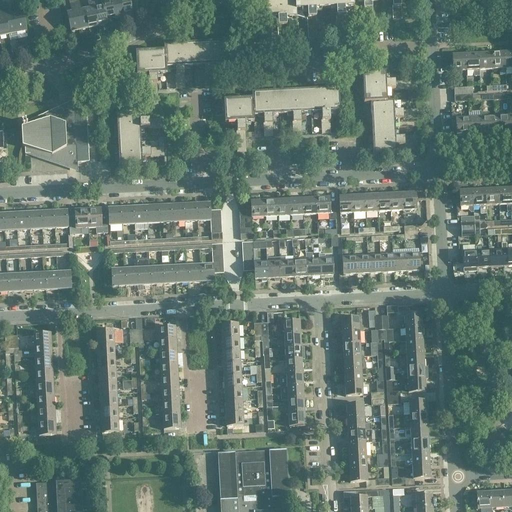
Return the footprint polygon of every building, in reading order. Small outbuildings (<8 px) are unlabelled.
[(84,10),(88,29),(97,27),(90,0),(86,0),(88,9),(84,10)] [(90,0),(97,27),(105,26),(101,7),(97,8),(95,0),(90,0)] [(113,0),(110,1),(114,20),(122,18),(118,0),(113,0)] [(118,0),(122,18),(132,16),(128,0),(118,0)] [(296,11),(296,10),(295,10),(294,0),(265,0),(266,19),(277,18),(278,27),(283,27),(286,27),(286,18),(296,18),(296,11)] [(294,0),(295,10),(296,10),(296,11),(307,10),(307,18),(307,19),(313,19),(316,19),(315,10),(326,9),(325,0),(294,0)] [(352,1),(352,0),(325,0),(326,9),(336,9),(336,17),(336,18),(342,17),(344,17),(344,8),(353,8),(352,1)] [(363,9),(363,10),(369,9),(371,9),(371,0),(378,0),(352,0),(352,1),(363,1),(363,9)] [(391,0),(392,8),(398,8),(400,8),(399,0),(391,0)] [(73,2),(79,31),(88,29),(84,10),(79,11),(77,1),(73,2)] [(114,20),(110,1),(100,3),(101,7),(105,26),(106,28),(115,26),(114,20)] [(79,31),(73,2),(69,3),(71,13),(66,14),(70,33),(79,31)] [(12,15),(16,34),(25,32),(19,4),(15,5),(16,14),(12,15)] [(1,7),(7,36),(16,34),(12,15),(8,16),(6,6),(1,7)] [(200,43),(192,43),(193,67),(204,66),(204,74),(204,75),(210,75),(213,75),(212,66),(222,65),(221,42),(200,43)] [(183,67),(193,67),(192,43),(163,45),(164,52),(165,68),(175,67),(175,76),(181,76),(184,76),(183,67)] [(135,54),(136,77),(148,76),(148,85),(154,85),(157,85),(156,76),(165,76),(165,68),(164,52),(135,54)] [(505,70),(504,54),(490,55),(491,71),(499,71),(500,76),(505,76),(505,70)] [(478,56),(478,72),(491,71),(490,55),(478,56)] [(466,72),(465,56),(451,57),(452,73),(466,72)] [(478,72),(478,56),(465,56),(466,72),(473,72),(473,78),(479,77),(478,72)] [(370,103),(386,102),(386,92),(394,91),(395,91),(394,86),(394,83),(386,83),(385,74),(362,75),(363,104),(370,104),(370,103)] [(329,121),(329,112),(339,112),(338,89),(309,91),(310,113),(320,113),(321,121),(321,122),(327,121),(329,121)] [(292,114),(292,123),(298,123),(300,123),(300,114),(310,113),(309,91),(280,92),(281,115),(292,114)] [(281,115),(280,92),(251,94),(251,100),(252,100),(252,116),(263,116),(263,124),(263,125),(269,124),(272,124),(271,115),(281,115)] [(236,133),(242,133),(244,133),(244,124),(253,124),(252,116),(252,100),(251,100),(222,102),(224,125),(235,124),(236,133)] [(393,112),(393,102),(386,102),(370,103),(370,104),(371,130),(394,129),(394,120),(402,120),(403,120),(402,114),(402,112),(393,112)] [(51,113),(49,112),(24,124),(24,128),(21,129),(22,148),(25,149),(25,155),(30,155),(67,168),(67,163),(75,162),(75,164),(88,164),(86,116),(86,103),(72,103),(72,104),(63,108),(63,107),(62,107),(63,108),(51,113)] [(149,123),(148,121),(140,121),(139,111),(116,112),(117,141),(140,140),(140,129),(148,129),(149,129),(149,123)] [(481,119),(482,135),(494,135),(494,118),(487,119),(487,114),(480,114),(481,119)] [(451,131),(455,130),(456,137),(469,136),(468,120),(460,120),(460,117),(451,117),(451,131)] [(507,118),(494,118),(494,135),(508,134),(507,118)] [(482,135),(481,119),(468,120),(469,136),(474,136),(474,137),(476,138),(479,138),(481,137),(481,135),(482,135)] [(394,129),(371,130),(372,157),(396,156),(395,147),(403,146),(404,146),(404,140),(404,138),(395,138),(394,129)] [(117,141),(119,170),(142,169),(141,158),(150,158),(150,152),(150,149),(141,150),(140,140),(117,141)] [(485,208),(498,207),(497,190),(484,191),(485,208)] [(511,206),(511,190),(497,190),(498,207),(505,207),(506,213),(511,212),(511,206)] [(480,215),(486,215),(485,208),(484,191),(472,192),(473,208),(480,208),(480,215)] [(459,209),(473,208),(472,192),(458,192),(459,209)] [(402,195),(403,212),(416,211),(415,194),(402,195)] [(389,196),(390,213),(403,212),(402,195),(389,196)] [(364,197),(365,214),(378,213),(377,196),(364,197)] [(377,196),(378,213),(390,213),(389,196),(377,196)] [(352,198),(352,214),(365,214),(364,197),(352,198)] [(352,214),(352,198),(339,198),(340,215),(352,214)] [(328,199),(315,200),(316,216),(329,215),(329,221),(336,221),(335,208),(329,209),(328,199)] [(302,216),(302,200),(289,201),(290,217),(302,216)] [(302,216),(316,216),(315,200),(302,200),(302,216)] [(290,217),(289,201),(276,202),(277,218),(290,217)] [(264,218),(263,202),(250,203),(250,212),(251,218),(251,219),(264,218)] [(277,218),(276,202),(263,202),(264,218),(277,218)] [(209,222),(209,218),(209,212),(209,205),(196,206),(197,223),(209,222)] [(171,224),(184,223),(183,206),(171,207),(171,224)] [(196,206),(183,206),(184,223),(197,223),(196,206)] [(158,207),(145,208),(146,225),(159,224),(158,207)] [(171,207),(158,207),(159,224),(171,224),(171,207)] [(134,226),(146,225),(145,208),(133,209),(134,226)] [(108,227),(121,226),(120,209),(107,210),(108,227)] [(133,209),(120,209),(121,226),(134,226),(133,209)] [(87,229),(87,211),(73,212),(74,222),(68,222),(69,236),(80,235),(80,229),(87,229)] [(87,211),(87,229),(95,229),(96,234),(107,234),(106,220),(100,220),(100,211),(87,211)] [(53,213),(54,230),(67,229),(66,212),(53,213)] [(54,230),(53,213),(41,214),(42,230),(54,230)] [(29,231),(28,214),(16,215),(16,232),(29,231)] [(42,230),(41,214),(28,214),(29,231),(42,230)] [(16,232),(16,215),(3,215),(4,232),(16,232)] [(391,228),(391,233),(399,232),(399,227),(398,227),(398,226),(393,226),(393,223),(391,223),(392,228),(391,228)] [(500,242),(501,252),(502,269),(511,268),(511,251),(507,252),(506,242),(500,242)] [(489,269),(502,269),(501,252),(493,253),(493,249),(487,249),(488,253),(489,269)] [(488,253),(475,254),(476,270),(489,269),(488,253)] [(463,271),(476,270),(475,254),(462,254),(463,271)] [(318,256),(318,262),(319,278),(332,277),(332,261),(325,261),(324,255),(318,256)] [(405,257),(406,273),(419,273),(418,256),(405,257)] [(406,273),(405,257),(392,258),(393,274),(406,273)] [(280,280),(293,279),(292,263),(285,263),(285,258),(280,259),(280,264),(279,264),(280,280)] [(367,259),(368,275),(381,275),(380,258),(367,259)] [(393,274),(392,258),(380,258),(381,275),(393,274)] [(267,264),(266,264),(267,280),(273,280),(274,282),(279,282),(280,280),(279,264),(280,264),(280,259),(267,259),(267,264)] [(292,259),(292,263),(293,279),(306,278),(305,259),(292,259)] [(310,259),(305,259),(306,278),(319,278),(318,262),(310,262),(310,259)] [(356,276),(355,259),(342,260),(343,276),(356,276)] [(355,259),(356,276),(368,275),(367,259),(355,259)] [(254,281),(260,281),(261,283),(266,282),(267,280),(266,264),(253,265),(253,266),(254,272),(254,281)] [(199,267),(200,284),(213,283),(212,275),(212,269),(212,266),(199,267)] [(186,268),(187,284),(200,284),(199,267),(186,268)] [(161,269),(162,286),(175,285),(174,268),(161,269)] [(174,268),(175,285),(187,284),(186,268),(174,268)] [(149,270),(149,286),(162,286),(161,269),(149,270)] [(123,271),(124,288),(137,287),(136,270),(123,271)] [(137,287),(149,286),(149,270),(136,270),(137,287)] [(124,288),(123,271),(111,271),(111,288),(124,288)] [(57,291),(57,274),(44,275),(45,291),(57,291)] [(57,274),(57,291),(70,290),(70,274),(57,274)] [(45,291),(44,275),(31,276),(32,292),(45,291)] [(20,293),(19,276),(6,277),(7,293),(20,293)] [(31,276),(19,276),(20,293),(32,292),(31,276)] [(399,330),(404,330),(422,329),(421,316),(403,317),(404,325),(399,325),(399,330)] [(363,327),(358,327),(358,319),(341,320),(341,333),(359,332),(363,332),(363,327)] [(284,337),(300,336),(300,322),(283,323),(284,337)] [(221,326),(222,339),(238,338),(238,325),(221,326)] [(143,327),(143,339),(154,339),(154,327),(143,327)] [(158,330),(159,343),(175,342),(175,329),(158,330)] [(400,343),(405,343),(422,342),(422,329),(404,330),(404,337),(400,338),(400,343)] [(97,346),(114,345),(113,332),(96,333),(97,346)] [(359,332),(341,333),(342,346),(359,345),(359,332)] [(34,349),(51,348),(50,335),(33,336),(34,349)] [(300,336),(284,337),(285,350),(301,349),(300,336)] [(238,338),(222,339),(222,352),(239,351),(238,338)] [(175,342),(159,343),(159,355),(176,354),(175,342)] [(405,343),(405,356),(423,355),(422,342),(405,343)] [(114,345),(97,346),(97,358),(114,358),(114,345)] [(343,359),(360,358),(359,345),(342,346),(343,359)] [(51,348),(34,349),(35,362),(51,361),(51,348)] [(278,363),(285,363),(301,362),(301,357),(304,357),(304,349),(301,349),(285,350),(285,357),(278,358),(278,363)] [(222,352),(223,365),(240,364),(239,351),(222,352)] [(159,355),(160,368),(177,367),(176,354),(159,355)] [(405,356),(406,368),(423,367),(423,355),(405,356)] [(114,358),(97,358),(98,371),(115,370),(114,358)] [(343,372),(361,371),(365,370),(365,364),(363,363),(363,358),(360,358),(343,359),(343,364),(341,365),(341,370),(343,371),(343,372)] [(51,361),(35,362),(35,374),(52,373),(51,361)] [(301,362),(285,363),(286,376),(302,375),(301,362)] [(240,364),(223,365),(224,377),(240,376),(240,364)] [(177,367),(160,368),(161,381),(177,380),(177,367)] [(406,368),(407,381),(424,380),(423,367),(406,368)] [(115,370),(98,371),(99,384),(116,383),(115,370)] [(344,385),(361,384),(361,371),(343,372),(344,385)] [(52,373),(35,374),(36,387),(53,386),(52,373)] [(302,375),(286,376),(287,389),(303,388),(302,375)] [(224,377),(224,390),(241,389),(240,376),(224,377)] [(161,381),(161,393),(178,393),(177,380),(161,381)] [(425,393),(424,380),(407,381),(407,394),(425,393)] [(116,383),(99,384),(99,396),(116,396),(116,383)] [(361,384),(344,385),(345,397),(362,396),(361,384)] [(53,386),(36,387),(37,400),(53,399),(53,386)] [(287,389),(287,402),(303,402),(303,388),(287,389)] [(225,403),(242,402),(241,389),(224,390),(225,403)] [(178,393),(161,393),(162,406),(179,405),(178,393)] [(131,404),(131,394),(121,394),(120,403),(131,404)] [(116,396),(99,396),(100,409),(117,408),(116,396)] [(53,399),(37,400),(37,412),(54,411),(53,399)] [(225,403),(226,415),(242,414),(242,402),(225,403)] [(287,402),(288,415),(304,415),(303,402),(287,402)] [(409,417),(426,416),(425,402),(408,403),(409,417)] [(162,406),(163,419),(179,418),(179,405),(162,406)] [(346,420),(363,419),(362,406),(345,407),(346,420)] [(117,408),(100,409),(101,422),(118,421),(117,408)] [(54,411),(37,412),(38,425),(55,424),(54,411)] [(242,414),(226,415),(226,428),(243,427),(242,414)] [(304,427),(304,415),(288,415),(288,428),(304,427)] [(426,416),(409,417),(409,429),(427,428),(426,416)] [(179,418),(163,419),(163,432),(180,431),(179,418)] [(363,419),(346,420),(346,432),(364,431),(363,419)] [(118,421),(101,422),(101,435),(118,434),(118,421)] [(55,424),(38,425),(39,438),(55,437),(55,424)] [(427,428),(409,429),(410,442),(427,441),(427,428)] [(364,431),(346,432),(347,445),(365,444),(371,444),(370,438),(364,439),(364,431)] [(427,441),(410,442),(411,455),(428,454),(427,441)] [(365,444),(347,445),(348,458),(365,457),(365,444)] [(217,455),(220,502),(220,511),(288,511),(284,511),(283,499),(288,498),(286,451),(268,452),(235,454),(217,455)] [(428,454),(411,455),(411,468),(429,467),(428,454)] [(365,457),(348,458),(349,471),(366,470),(365,457)] [(429,467),(411,468),(412,481),(429,480),(429,467)] [(387,469),(383,469),(383,480),(375,480),(375,487),(388,486),(387,469)] [(393,469),(391,469),(391,486),(404,485),(404,479),(394,479),(393,469)] [(366,470),(349,471),(349,484),(367,483),(366,470)] [(67,482),(36,483),(36,511),(52,511),(53,503),(64,502),(64,508),(71,508),(71,503),(79,503),(78,486),(67,487),(67,482)] [(393,510),(399,509),(398,497),(404,497),(403,490),(392,491),(393,510)] [(350,499),(351,511),(366,511),(365,498),(380,498),(380,492),(380,491),(358,492),(358,499),(350,499)] [(388,491),(382,492),(380,492),(380,498),(382,498),(383,510),(389,510),(388,491)] [(511,508),(511,493),(503,494),(503,509),(511,508)] [(491,510),(490,494),(477,495),(478,510),(491,510)] [(503,494),(490,494),(491,510),(503,509),(503,494)] [(416,509),(431,508),(431,495),(415,496),(416,509)]
